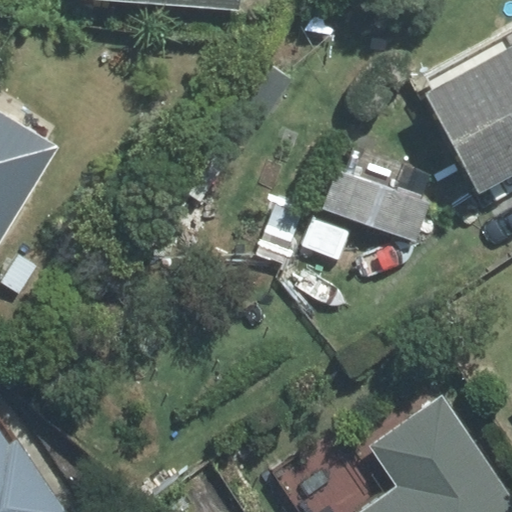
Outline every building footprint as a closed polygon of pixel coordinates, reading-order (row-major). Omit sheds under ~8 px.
[(100,0),(227,10),(227,0),(100,0)] [(511,31),(403,92),(460,193),(511,164),(511,31)] [(0,227),(46,148),(0,121),(0,227)] [(419,204),(323,172),(310,211),(406,242),(419,204)] [(383,487),(346,511),(511,511),(430,393),(354,444),(383,487)] [(0,511),(58,511),(7,437),(0,441),(0,511)]
